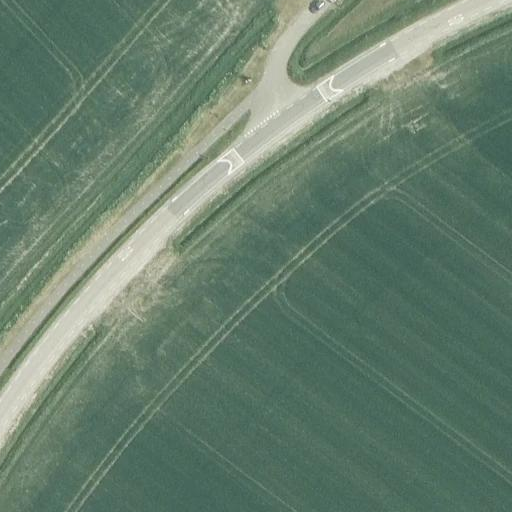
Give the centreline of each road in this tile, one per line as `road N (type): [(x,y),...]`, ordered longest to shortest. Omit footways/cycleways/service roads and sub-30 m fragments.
road 1 (tertiary): [(0,413),(119,267),(284,121)]
road 2 (tertiary): [(284,121),(381,56),(489,0)]
road 3 (unclassified): [(284,121),(273,100),(277,54),(328,0)]
